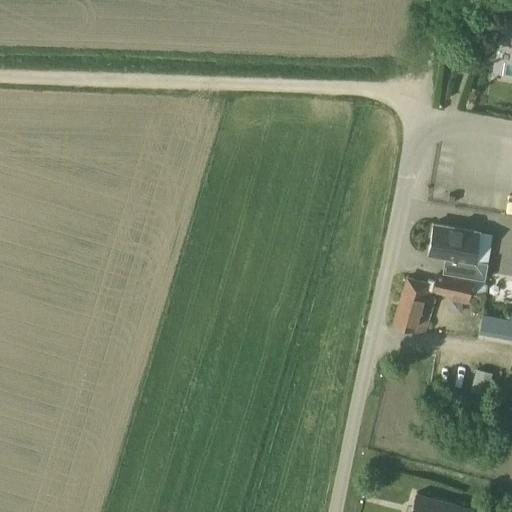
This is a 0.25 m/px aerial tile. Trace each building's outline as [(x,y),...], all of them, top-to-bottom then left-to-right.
[(511,18),(511,4),(502,10),(501,16),(511,18)] [(478,230),(433,222),(427,252),(445,255),(444,261),(450,263),(449,272),(484,279),(487,261),(474,259),(478,230)] [(392,322),(423,332),(434,298),(428,296),(430,290),(451,294),(450,298),(466,301),(470,282),(436,275),(434,281),(428,279),(427,283),(406,276),(392,322)] [(511,318),(482,313),(478,332),(511,338),(511,318)] [(416,492),(409,511),(470,511),(472,509),(416,492)]
